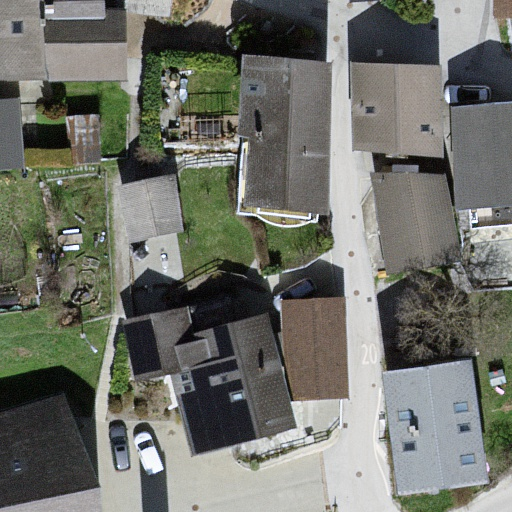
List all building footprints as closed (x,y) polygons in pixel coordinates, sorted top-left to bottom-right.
[(0,0),(0,110),(97,111),(97,0),(0,0)] [(176,10),(175,0),(124,0),(124,8),(176,10)] [(330,0),(331,16),(397,15),(396,0),(330,0)] [(511,0),(489,0),(488,66),(511,66),(511,0)] [(340,92),(338,171),(429,173),(431,94),(340,92)] [(229,98),(223,242),(295,245),(301,101),(229,98)] [(511,137),(442,139),(444,240),(511,238),(511,137)] [(134,236),(190,222),(176,167),(120,181),(134,236)] [(358,203),(360,283),(432,281),(431,201),(358,203)] [(273,337),(272,419),(326,419),(327,338),(273,337)] [(159,370),(181,468),(270,448),(247,350),(159,370)] [(457,395),(371,399),(375,511),(382,511),(462,508),(457,395)] [(61,398),(0,417),(0,511),(105,511),(107,489),(61,398)]
